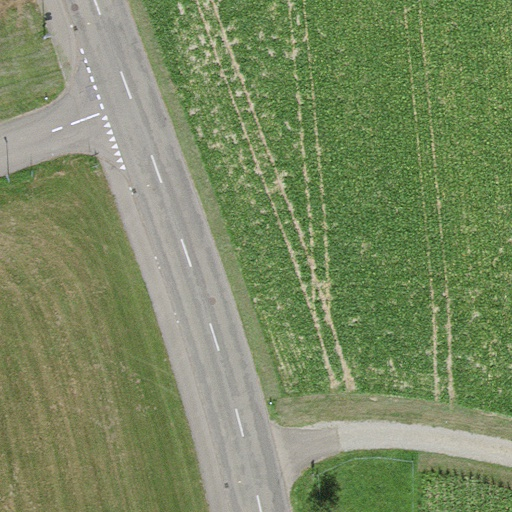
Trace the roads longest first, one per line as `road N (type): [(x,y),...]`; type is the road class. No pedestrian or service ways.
road 1 (tertiary): [(132,101),(261,511)]
road 2 (track): [(511,455),(449,442),(352,438),(250,459)]
road 3 (unclassified): [(0,152),(132,101)]
